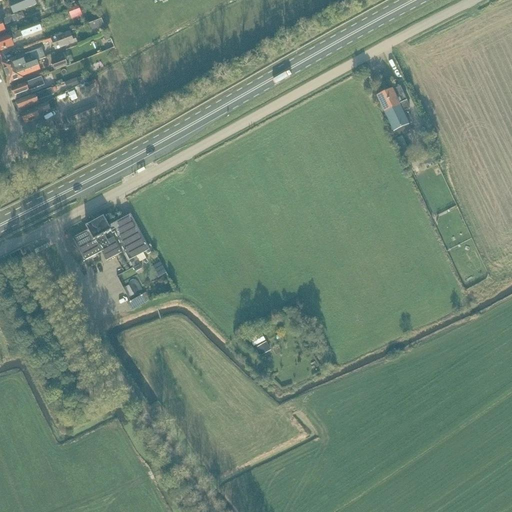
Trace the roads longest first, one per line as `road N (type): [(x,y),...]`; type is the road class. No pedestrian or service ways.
road 1 (unclassified): [(54,226),(475,0)]
road 2 (primary): [(0,226),(418,0)]
road 3 (unclassified): [(211,511),(93,334),(54,226)]
